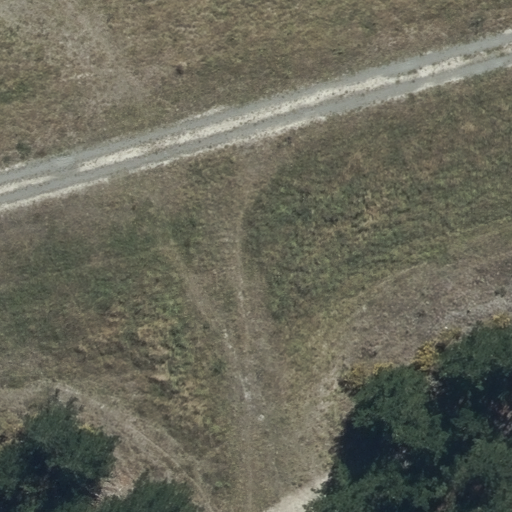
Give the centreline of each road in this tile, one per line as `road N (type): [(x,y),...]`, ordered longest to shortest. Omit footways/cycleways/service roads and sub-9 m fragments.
road 1 (track): [(0,185),(511,43)]
road 2 (track): [(189,133),(255,511)]
